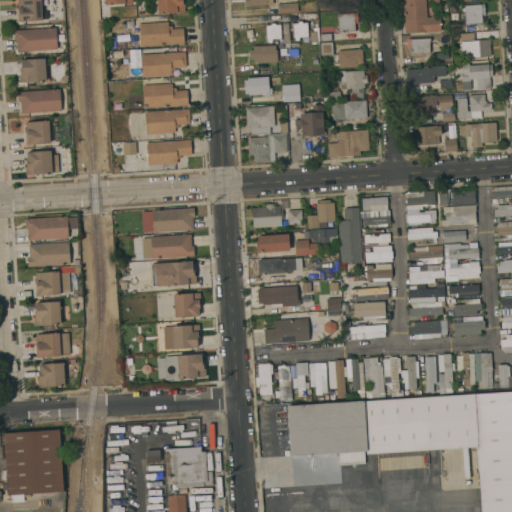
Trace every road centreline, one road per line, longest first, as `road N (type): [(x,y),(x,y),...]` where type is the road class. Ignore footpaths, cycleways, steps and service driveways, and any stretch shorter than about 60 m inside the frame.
road 1 (residential): [(0,199),(511,167)]
road 2 (tertiary): [(244,511),(215,0)]
road 3 (residential): [(0,413),(239,398)]
road 4 (residential): [(392,175),(385,0)]
road 5 (residential): [(11,413),(0,254)]
